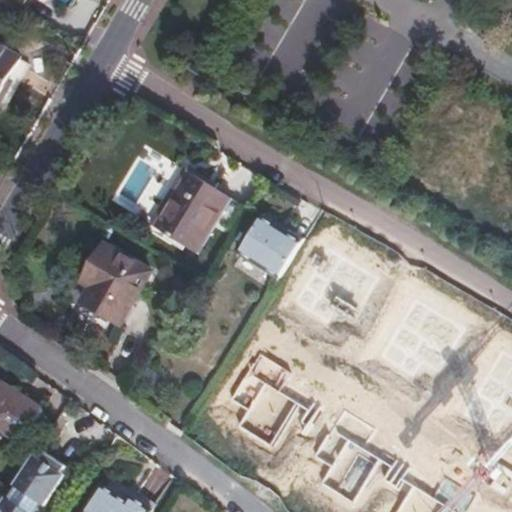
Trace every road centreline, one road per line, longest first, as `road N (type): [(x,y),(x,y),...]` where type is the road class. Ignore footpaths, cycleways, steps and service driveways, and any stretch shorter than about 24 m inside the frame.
road 1 (residential): [(101,65),(511,303)]
road 2 (residential): [(257,511),(0,320)]
road 3 (unclassified): [(0,236),(101,65)]
